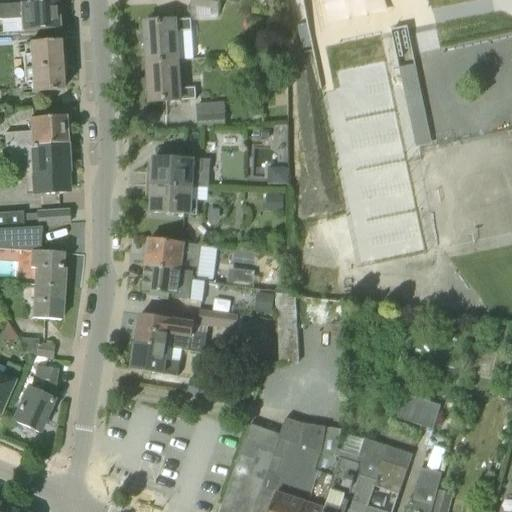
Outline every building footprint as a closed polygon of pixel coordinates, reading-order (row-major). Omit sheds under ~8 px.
[(219,10),(220,0),(191,0),(191,6),(219,10)] [(22,32),(58,30),(56,2),(0,5),(0,20),(21,19),(22,32)] [(192,30),(191,21),(191,20),(145,23),(148,62),(179,60),(177,31),(192,30)] [(296,54),(293,38),(279,41),(282,57),(296,54)] [(23,60),(60,57),(59,42),(29,44),(30,56),(23,56),(23,60)] [(60,57),(23,60),(24,75),(61,73),(60,57)] [(179,60),(148,62),(150,102),(197,99),(196,88),(181,89),(179,60)] [(61,73),(24,75),(25,83),(31,82),(32,94),(62,92),(61,73)] [(211,128),(225,127),(223,103),(196,104),(198,129),(211,128)] [(6,149),(9,149),(65,144),(63,117),(30,120),(32,142),(24,142),(24,137),(5,139),(6,149)] [(65,144),(9,149),(10,161),(33,160),(34,175),(67,172),(68,172),(65,144)] [(146,185),(192,187),(193,172),(198,173),(199,160),(154,158),(153,172),(147,171),(146,185)] [(289,183),(289,169),(269,168),(269,182),(289,183)] [(67,172),(34,175),(36,194),(68,191),(67,172)] [(192,187),(146,185),(146,199),(152,199),(151,213),(197,215),(197,202),(192,202),(192,187)] [(284,195),(266,195),(266,211),(284,211),(284,195)] [(68,210),(0,214),(0,228),(69,224),(68,210)] [(189,231),(184,225),(177,232),(183,238),(189,231)] [(0,230),(0,250),(32,252),(40,253),(41,228),(0,230)] [(146,267),(193,274),(199,275),(203,246),(150,239),(146,267)] [(36,269),(35,285),(62,287),(64,270),(61,269),(62,254),(40,253),(32,252),(31,269),(36,269)] [(193,274),(146,267),(143,290),(152,291),(152,296),(203,302),(206,282),(192,281),(193,274)] [(62,287),(35,285),(33,319),(60,321),(62,287)] [(275,295),(256,293),(254,311),(273,314),(275,295)] [(299,364),(297,296),(276,294),(281,366),(299,364)] [(202,310),(200,324),(209,325),(238,330),(240,316),(202,310)] [(205,353),(208,334),(194,331),(195,323),(186,322),(140,315),(136,343),(169,348),(205,353)] [(272,327),(262,326),(261,334),(271,335),(272,327)] [(29,354),(53,358),(54,347),(38,345),(39,339),(19,336),(29,354)] [(169,348),(136,343),(132,370),(165,376),(165,375),(178,377),(180,363),(167,361),(169,348)] [(0,366),(0,411),(19,370),(8,365),(5,369),(0,366)] [(13,421),(39,432),(52,401),(57,370),(37,367),(35,379),(45,381),(45,385),(41,395),(27,389),(13,421)] [(191,382),(189,392),(212,396),(214,386),(191,382)] [(442,407),(406,395),(399,417),(435,429),(442,407)] [(300,511),(304,502),(308,503),(319,472),(315,470),(322,451),(325,428),(307,425),(286,419),(281,435),(250,425),(220,511),(300,511)] [(304,502),(300,511),(324,511),(327,506),(325,506),(337,473),(333,472),(338,457),(335,456),(338,448),(342,430),(325,428),(322,451),(315,470),(319,472),(308,503),(304,502)] [(383,511),(368,507),(374,486),(400,494),(414,454),(366,438),(361,455),(338,448),(335,456),(338,457),(358,464),(347,498),(349,498),(346,510),(344,509),(342,511),(383,511)] [(347,498),(358,464),(338,457),(333,472),(337,473),(325,506),(327,506),(324,511),(342,511),(344,509),(346,510),(349,498),(347,498)] [(432,511),(438,490),(443,474),(425,469),(416,500),(412,499),(407,511),(432,511)] [(438,490),(432,511),(447,511),(452,493),(438,490)]
